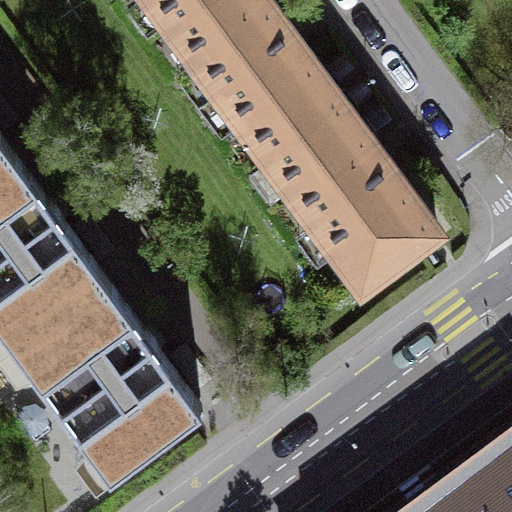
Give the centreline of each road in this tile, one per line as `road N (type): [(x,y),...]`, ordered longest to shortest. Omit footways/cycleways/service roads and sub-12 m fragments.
road 1 (secondary): [(511,307),(232,511)]
road 2 (residential): [(366,0),(511,198)]
